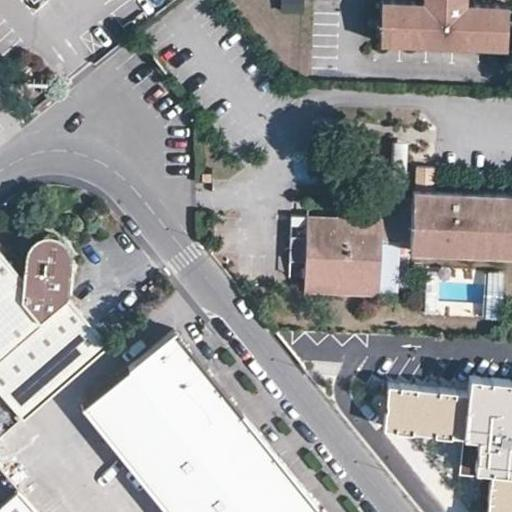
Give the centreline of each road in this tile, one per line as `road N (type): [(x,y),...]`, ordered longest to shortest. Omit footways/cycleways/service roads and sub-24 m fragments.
road 1 (unclassified): [(0,174),(43,156),(80,160),(113,176),(390,511)]
road 2 (unknown): [(3,451),(198,274)]
